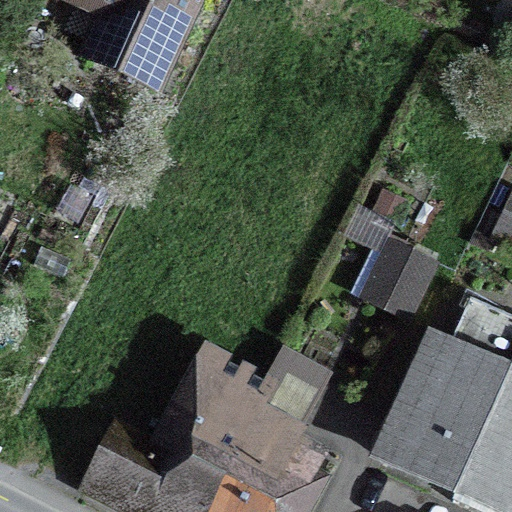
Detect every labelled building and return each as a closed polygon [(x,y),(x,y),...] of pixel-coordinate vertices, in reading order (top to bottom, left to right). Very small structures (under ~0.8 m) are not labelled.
[(207,0),(59,0),(111,21),(91,68),(166,99),(207,0)] [(367,305),(405,326),(434,274),(396,253),(367,305)] [(279,391),(209,355),(151,458),(181,473),(191,453),(282,500),(311,441),(267,416),(279,391)] [(511,511),(511,388),(437,356),(389,465),(496,511),(511,511)] [(117,440),(88,495),(120,511),(301,511),(302,511),(282,500),(191,453),(181,473),(151,458),(117,440)]
